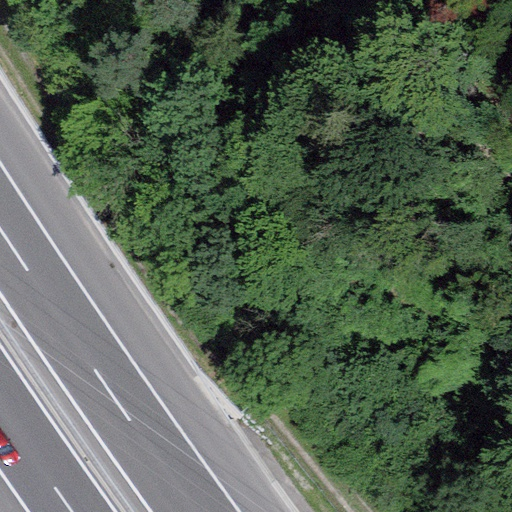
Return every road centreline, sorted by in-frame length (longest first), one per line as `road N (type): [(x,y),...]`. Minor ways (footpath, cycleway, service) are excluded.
road 1 (motorway): [(195,511),(0,228)]
road 2 (motorway): [(0,408),(72,511)]
